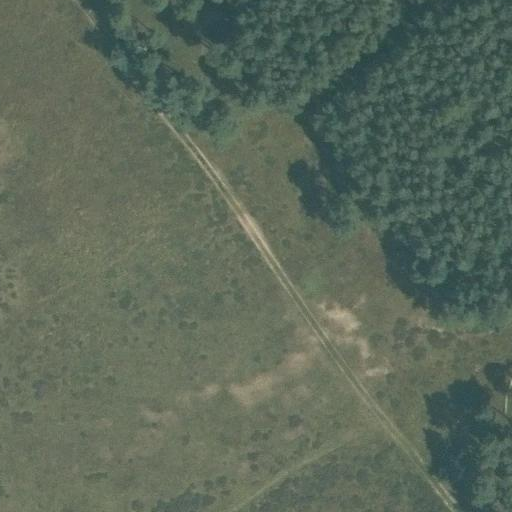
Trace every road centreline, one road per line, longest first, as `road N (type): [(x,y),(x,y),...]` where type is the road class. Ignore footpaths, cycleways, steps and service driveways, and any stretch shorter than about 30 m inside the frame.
road 1 (track): [(91,0),(339,363),(463,511)]
road 2 (track): [(342,443),(316,451),(229,511)]
